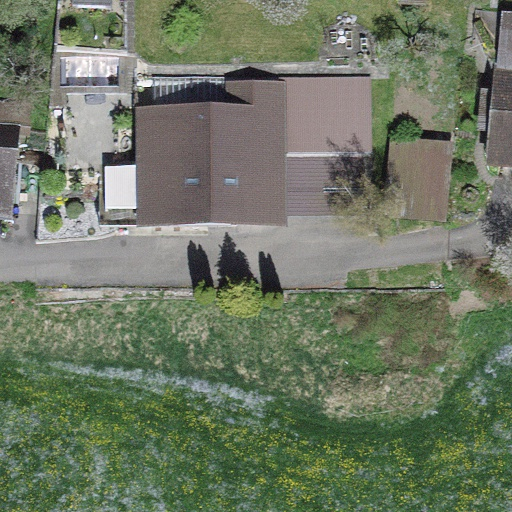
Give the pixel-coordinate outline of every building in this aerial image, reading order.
[(78,0),(77,16),(117,19),(118,0),(78,0)] [(511,13),(499,12),(491,71),(502,72),(493,168),(511,169),(511,13)] [(151,123),(152,218),(271,217),(270,122),(151,123)] [(0,220),(8,222),(15,131),(0,130),(0,220)] [(450,216),(452,131),(393,130),(391,215),(450,216)]
